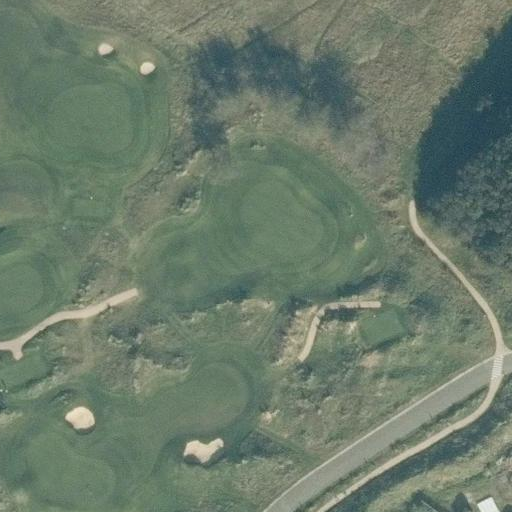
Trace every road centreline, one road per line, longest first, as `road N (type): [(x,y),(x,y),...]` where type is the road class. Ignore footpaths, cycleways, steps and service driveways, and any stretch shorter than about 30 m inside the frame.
road 1 (unknown): [(411,199),(289,112),(220,120),(179,165),(0,417)]
road 2 (unclassified): [(511,364),(451,389),(334,464),(279,511)]
